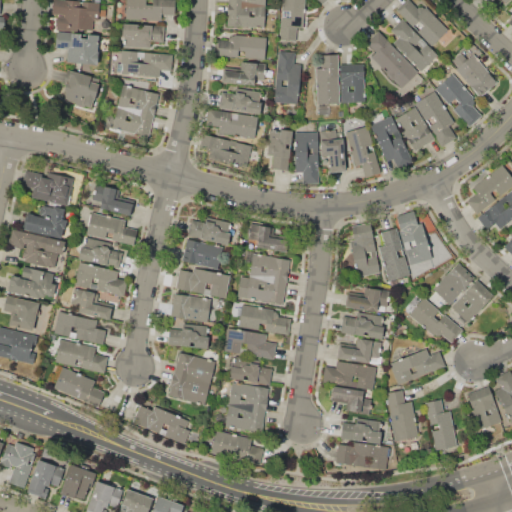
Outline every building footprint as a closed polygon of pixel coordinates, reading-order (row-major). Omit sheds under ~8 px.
[(93,20),(93,30),(85,29),(84,32),(54,30),(55,19),(57,20),(57,16),(63,16),(64,15),(52,14),(52,0),(64,0),(99,3),(98,21),(93,20)] [(125,0),(175,0),(175,15),(161,15),(161,21),(125,20),(125,0)] [(228,0),(265,0),(264,28),(227,26),(228,0)] [(281,0),(304,0),(303,28),(296,28),(295,41),(280,40),(281,0)] [(396,10),(406,0),(408,0),(417,8),(418,7),(422,6),(424,8),(425,7),(448,29),(432,45),(396,10)] [(511,6),(503,17),(511,25),(511,6)] [(402,18),(437,53),(429,62),(430,63),(421,71),(393,42),(398,37),(390,30),(402,18)] [(123,23),(164,26),(163,43),(150,42),(150,48),(124,46),(124,36),(122,36),(123,23)] [(67,48),(55,47),(56,31),(80,33),(80,37),(88,38),(88,34),(98,35),(97,50),(98,50),(97,64),(74,63),(74,62),(66,61),(67,48)] [(378,31),(418,72),(401,87),(369,54),(373,50),(366,43),(378,31)] [(214,55),(216,38),(228,40),(229,38),(232,35),(234,35),(234,34),(266,37),(264,59),(214,55)] [(117,73),(117,63),(121,63),(121,50),(172,53),(171,70),(161,69),(160,76),(117,73)] [(279,50),(295,52),(294,64),(301,64),(297,104),(274,101),(279,50)] [(456,69),(458,67),(452,60),(461,52),(467,59),(473,54),(496,81),(479,96),(456,69)] [(337,54),(339,103),(317,104),(315,68),(322,67),(321,55),(337,54)] [(221,82),(222,67),(240,69),(241,61),(266,64),(264,80),(254,79),(254,86),(221,82)] [(340,65),(363,64),(365,101),(342,102),(340,65)] [(67,69),(99,79),(91,107),(85,106),(84,107),(73,104),(74,102),(61,98),(67,80),(64,79),(67,69)] [(435,88),(452,73),(473,97),(472,98),(475,102),(472,105),(482,116),(469,127),(435,88)] [(123,85),(160,94),(149,137),(112,128),(123,85)] [(219,107),(222,89),(233,91),(234,87),(261,92),(260,102),(261,102),(259,114),(219,107)] [(415,103),(435,91),(454,123),(449,126),(456,137),(441,146),(415,103)] [(414,107),(434,138),(413,152),(398,127),(399,127),(397,123),(398,123),(395,119),(414,107)] [(208,108),(258,117),(254,138),(237,136),(238,132),(232,131),(231,135),(218,133),(219,126),(206,124),(208,108)] [(391,116),(413,161),(400,167),(395,157),(386,162),(369,126),(391,116)] [(366,125),(380,172),(365,176),(361,164),(355,166),(345,131),(366,125)] [(292,130),(287,171),(272,169),(273,156),(267,155),(270,128),(280,130),(281,129),(292,130)] [(330,172),(329,155),(322,155),(320,131),(335,130),(336,139),(343,138),(345,172),(330,172)] [(294,132),(318,131),(319,184),(303,184),(302,172),(295,172),(294,132)] [(202,133),(251,145),(246,167),(208,158),(210,151),(198,148),(202,133)] [(511,185),(475,213),(466,201),(476,193),(472,187),(502,164),(511,177),(511,185)] [(32,187),(21,185),(25,169),(47,174),(48,172),(73,178),(71,187),(73,187),(68,205),(30,197),(32,187)] [(107,208),(100,207),(101,201),(92,199),(95,184),(118,190),(117,194),(136,198),(132,216),(106,210),(107,208)] [(511,216),(499,227),(495,221),(487,227),(478,217),(511,189),(511,216)] [(40,205),(52,208),(53,206),(65,209),(63,215),(65,216),(64,219),(66,220),(65,228),(62,228),(60,238),(24,229),(27,213),(38,215),(40,205)] [(396,216),(414,211),(417,223),(421,222),(432,258),(410,264),(396,216)] [(121,238),(120,241),(86,233),(91,212),(125,219),(124,224),(138,228),(135,241),(121,238)] [(191,219),(205,222),(206,216),(230,222),(228,230),(231,231),(228,244),(187,234),(191,219)] [(369,222),(379,271),(357,276),(350,241),(354,240),(351,226),(369,222)] [(257,240),(248,238),(251,223),(272,227),(270,237),(287,239),(285,251),(256,247),(257,240)] [(378,246),(385,245),(381,231),(396,227),(410,274),(388,280),(378,246)] [(27,244),(24,243),(23,248),(8,244),(12,228),(65,240),(62,254),(57,253),(54,268),(23,261),(24,256),(22,255),(24,249),(25,250),(27,244)] [(511,254),(503,245),(511,236),(511,232),(511,231),(511,230),(511,254)] [(107,264),(107,265),(77,258),(80,246),(82,246),(85,236),(112,242),(110,249),(123,251),(119,267),(107,264)] [(187,239),(223,247),(218,268),(182,260),(187,239)] [(246,298),(246,297),(237,296),(240,276),(249,278),(252,253),(276,256),(276,257),(289,259),(283,303),(246,298)] [(79,261),(118,270),(116,278),(127,280),(124,296),(74,284),(79,261)] [(433,288),(458,262),(474,277),(449,303),(433,288)] [(21,277),(23,266),(53,273),(51,283),(55,284),(52,298),(40,295),(39,298),(8,291),(10,283),(9,283),(11,274),(21,277)] [(175,286),(179,269),(192,272),(193,267),(229,275),(228,280),(225,297),(175,286)] [(477,280),(493,296),(467,322),(451,307),(477,280)] [(78,312),(80,304),(71,302),(74,288),(99,294),(97,301),(114,304),(110,319),(78,312)] [(369,288),(389,291),(386,306),(378,305),(377,311),(345,306),(347,295),(367,298),(369,288)] [(174,293),(211,298),(208,321),(170,316),(174,293)] [(13,312),(3,310),(7,295),(39,303),(32,330),(10,325),(13,312)] [(423,297),(462,329),(451,342),(441,334),(438,338),(409,314),(423,297)] [(237,325),(241,304),(280,311),(279,316),(292,319),(288,335),(237,325)] [(59,311),(97,320),(96,327),(106,330),(103,343),(93,341),(92,342),(54,333),(59,311)] [(340,331),(343,313),(356,315),(356,311),(382,316),(380,325),(384,326),(382,338),(340,331)] [(183,323),(208,325),(207,333),(210,333),(208,348),(167,344),(169,328),(182,329),(183,323)] [(0,326),(38,335),(36,344),(32,343),(30,351),(35,353),(33,363),(0,355),(0,326)] [(226,327),(267,334),(266,341),(277,343),(274,360),(246,356),(248,343),(242,342),(240,353),(223,350),(226,327)] [(89,369),(89,370),(81,368),(81,367),(74,365),(74,366),(55,362),(60,339),(94,347),(93,354),(107,357),(104,372),(89,369)] [(337,356),(339,346),(359,349),(361,339),(381,343),(377,363),(337,356)] [(390,363),(425,349),(428,356),(438,351),(444,366),(398,384),(390,363)] [(179,351),(212,360),(211,361),(215,363),(204,404),(168,394),(179,351)] [(333,383),(322,381),(324,365),(336,367),(337,361),(375,367),(372,390),(333,384),(333,383)] [(230,366),(240,368),(245,364),(249,365),(249,362),(259,364),(259,367),(272,369),(269,385),(228,378),(230,366)] [(55,387),(64,367),(95,381),(92,387),(105,392),(99,403),(87,398),(86,401),(55,387)] [(511,423),(494,390),(500,387),(495,377),(509,370),(511,375),(511,423)] [(231,382),(269,388),(262,432),(224,426),(231,382)] [(346,409),(347,403),(330,400),(332,386),(364,391),(363,398),(371,399),(369,414),(346,409)] [(467,394),(489,387),(501,421),(479,428),(467,394)] [(396,441),(386,392),(402,389),(405,402),(411,401),(419,436),(396,441)] [(425,402),(441,400),(443,412),(449,410),(456,446),(434,450),(425,402)] [(154,406),(193,422),(184,444),(133,421),(141,405),(152,410),(154,406)] [(354,424),(355,417),(382,421),(380,431),(382,431),(380,444),(339,437),(342,422),(354,424)] [(216,430),(252,439),(250,445),(263,448),(259,465),(211,454),(216,430)] [(14,446),(16,441),(33,448),(32,452),(36,454),(27,475),(23,474),(19,486),(2,479),(6,467),(0,464),(0,461),(7,443),(14,446)] [(336,462),(338,444),(351,446),(352,442),(389,447),(386,470),(336,462)] [(49,482),(47,488),(49,488),(45,497),(31,491),(32,489),(27,487),(38,459),(54,465),(54,464),(65,468),(58,486),(49,482)] [(71,464),(96,474),(90,488),(88,488),(84,498),(75,495),(74,498),(59,493),(71,464)] [(84,511),(97,481),(105,484),(107,480),(111,482),(113,481),(115,481),(117,482),(119,484),(119,485),(125,487),(117,508),(110,505),(107,511),(84,511)] [(154,498),(148,511),(117,511),(126,488),(154,498)] [(151,511),(158,496),(183,505),(180,511),(151,511)]
